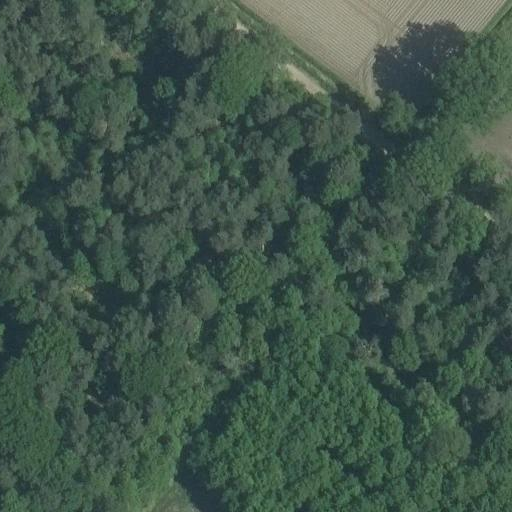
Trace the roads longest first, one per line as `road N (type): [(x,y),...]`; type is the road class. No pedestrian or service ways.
road 1 (track): [(200,0),(405,156)]
road 2 (track): [(405,156),(511,238)]
